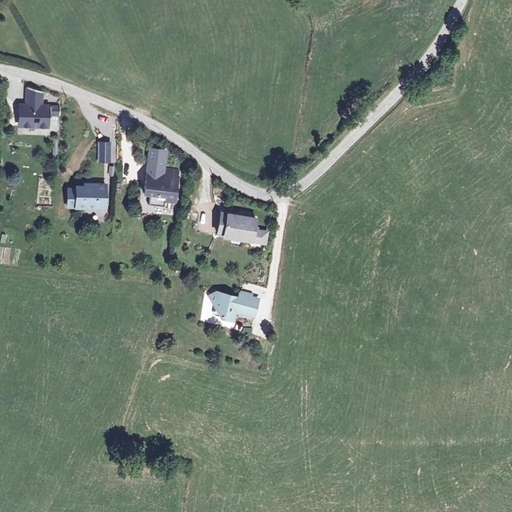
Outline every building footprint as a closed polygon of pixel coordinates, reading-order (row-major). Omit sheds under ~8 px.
[(45,94),(26,88),(25,105),(45,106),(45,94)] [(25,105),(20,105),(20,124),(46,125),(46,114),(57,115),(58,106),(45,106),(25,105)] [(108,141),(98,141),(99,159),(109,158),(108,141)] [(150,147),(147,166),(146,194),(160,195),(160,191),(167,192),(167,200),(178,200),(180,168),(167,167),(168,150),(150,147)] [(106,207),(107,183),(92,183),(92,186),(79,186),(79,188),(70,188),(70,207),(106,207)] [(259,218),(223,212),(220,234),(245,238),(244,241),(269,244),(271,232),(257,231),(259,218)] [(240,299),(217,292),(213,306),(217,307),(215,314),(234,320),(236,311),(243,313),(243,311),(255,315),(260,299),(241,293),(240,299)]
